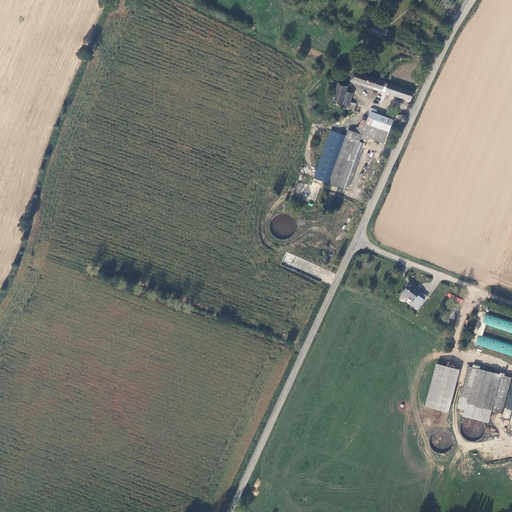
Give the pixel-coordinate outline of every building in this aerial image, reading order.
[(376,24),(371,33),(389,41),(393,32),(376,24)] [(353,81),(414,101),(418,92),(356,72),(353,81)] [(350,85),(340,82),(332,105),(343,108),(347,94),(350,85)] [(353,97),(347,94),(343,108),(348,110),(351,102),(353,97)] [(365,130),(363,135),(369,138),(386,144),(395,119),(372,111),(369,117),(365,130)] [(364,115),(359,128),(365,130),(369,117),(364,115)] [(359,128),(356,127),(354,132),(352,138),(361,141),(362,139),(368,141),(369,138),(363,135),(365,130),(359,128)] [(347,135),(330,130),(318,166),(334,172),(342,148),(347,135)] [(334,172),(330,183),(346,189),(363,142),(361,141),(352,138),(354,132),(349,130),(347,135),(342,148),(334,172)] [(314,178),(330,183),(334,172),(318,166),(314,178)] [(284,264),(295,265),(296,254),(285,253),(284,264)] [(412,306),(418,310),(426,299),(420,295),(422,292),(417,288),(416,289),(410,284),(407,287),(408,288),(404,293),(404,295),(408,298),(409,297),(412,299),(411,301),(414,303),(412,306)] [(461,303),(463,298),(448,294),(446,298),(461,303)] [(511,343),(481,331),(485,322),(511,332),(511,320),(486,310),(474,342),(511,356),(511,343)] [(436,363),(425,406),(448,412),(459,369),(436,363)] [(511,377),(468,366),(458,408),(465,410),(463,416),(489,422),(492,411),(502,414),(511,377)]
